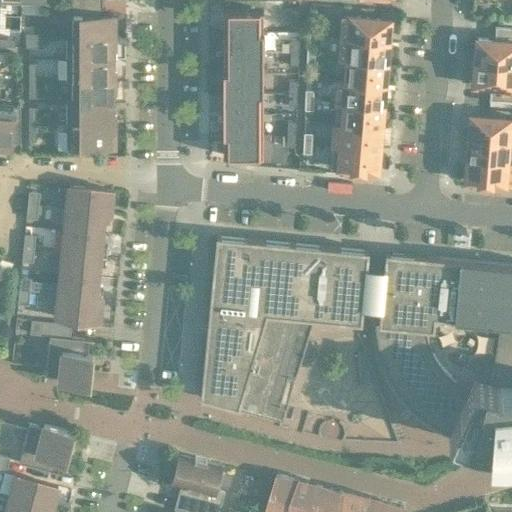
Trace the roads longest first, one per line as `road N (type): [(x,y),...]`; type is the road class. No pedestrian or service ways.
road 1 (residential): [(419,498),(135,423)]
road 2 (residential): [(425,207),(168,185)]
road 3 (residential): [(444,0),(425,207)]
road 4 (residential): [(146,386),(168,185)]
road 5 (residential): [(168,185),(168,0)]
road 6 (residential): [(168,185),(9,170)]
